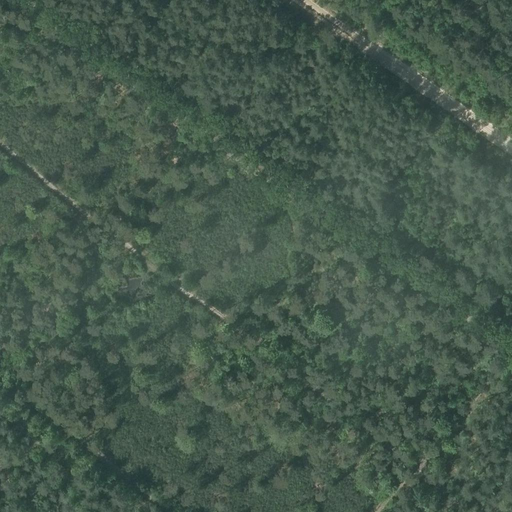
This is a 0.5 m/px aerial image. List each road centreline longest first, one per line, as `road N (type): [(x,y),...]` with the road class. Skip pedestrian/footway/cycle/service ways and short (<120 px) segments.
road 1 (unknown): [(474,511),(0,141)]
road 2 (unclassified): [(511,344),(27,0)]
